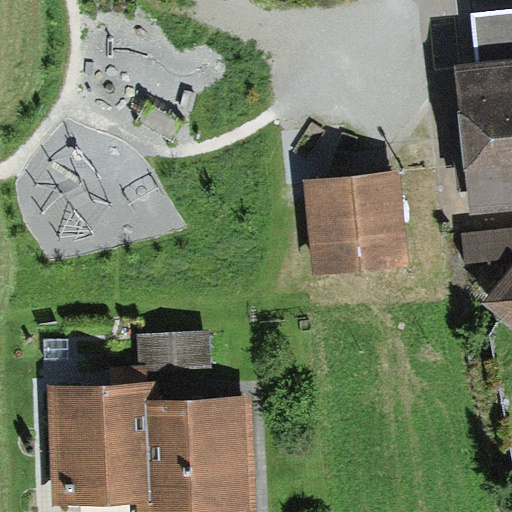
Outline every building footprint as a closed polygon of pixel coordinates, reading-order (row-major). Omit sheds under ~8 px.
[(511,198),(511,6),(473,11),(478,68),(463,70),(466,91),(453,93),(463,182),(475,181),(477,202),(511,198)] [(399,266),(395,181),(302,185),(306,271),(399,266)] [(511,272),(488,304),(511,322),(511,272)] [(209,332),(142,335),(143,373),(211,370),(209,332)] [(148,387),(54,388),(56,504),(140,503),(140,511),(253,511),(251,401),(148,403),(148,387)]
